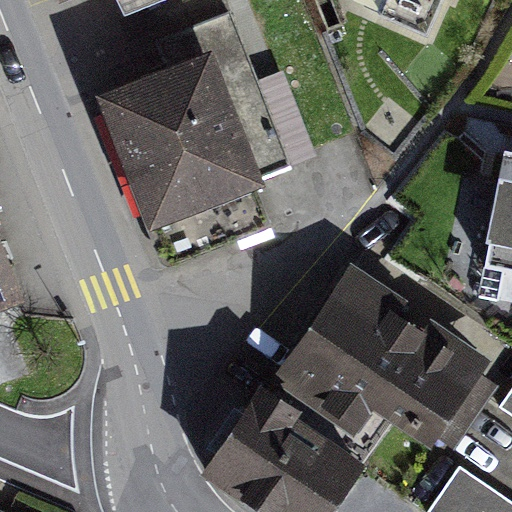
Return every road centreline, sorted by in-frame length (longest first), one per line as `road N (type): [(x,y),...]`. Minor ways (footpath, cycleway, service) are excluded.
road 1 (tertiary): [(164,480),(109,291),(0,12)]
road 2 (residential): [(164,480),(0,430)]
